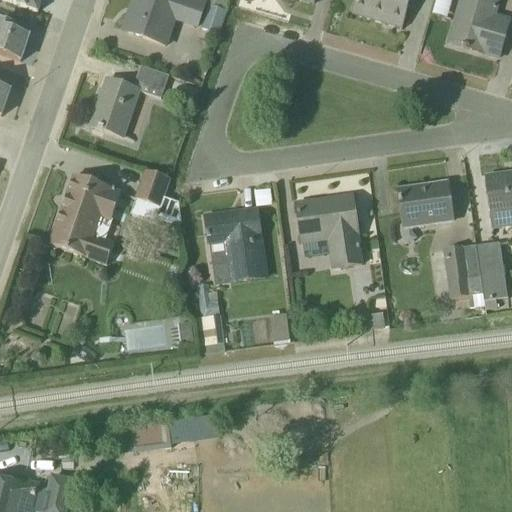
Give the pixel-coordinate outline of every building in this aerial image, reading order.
[(0,0),(0,1),(36,14),(40,0),(0,0)] [(199,31),(207,7),(185,0),(135,0),(124,35),(169,49),(178,24),(199,31)] [(360,0),(355,21),(405,35),(415,0),(360,0)] [(511,30),(511,28),(497,24),(503,2),(496,0),(462,0),(459,13),(447,52),(485,63),(501,67),(511,30)] [(0,56),(19,63),(28,39),(12,33),(14,26),(0,21),(0,56)] [(122,146),(139,100),(190,117),(198,95),(142,76),(135,95),(106,85),(88,133),(122,146)] [(169,184),(144,175),(129,218),(154,227),(155,221),(180,229),(178,206),(163,201),(169,184)] [(511,177),(486,181),(493,234),(511,231),(511,177)] [(113,247),(103,243),(120,196),(73,179),(47,249),(104,270),(113,247)] [(445,187),(396,194),(402,235),(451,228),(445,187)] [(272,191),(256,193),(258,208),(274,206),(272,191)] [(295,208),(301,249),(326,245),(330,273),(361,269),(350,200),(295,208)] [(221,223),(205,225),(213,289),(264,283),(255,214),(221,218),(221,223)] [(499,245),(474,249),(482,301),(507,297),(499,245)] [(482,301),(474,249),(442,254),(450,306),(482,301)] [(223,354),(215,295),(208,296),(207,289),(195,290),(199,321),(195,322),(199,357),(223,354)] [(382,332),(380,317),(361,320),(363,334),(382,332)] [(287,343),(284,318),(269,320),(272,344),(287,343)] [(191,346),(188,326),(178,328),(180,347),(191,346)] [(223,417),(164,423),(167,448),(225,442),(223,417)] [(134,428),(136,449),(165,445),(162,425),(134,428)] [(45,495),(0,484),(0,511),(67,511),(74,485),(49,479),(45,495)]
